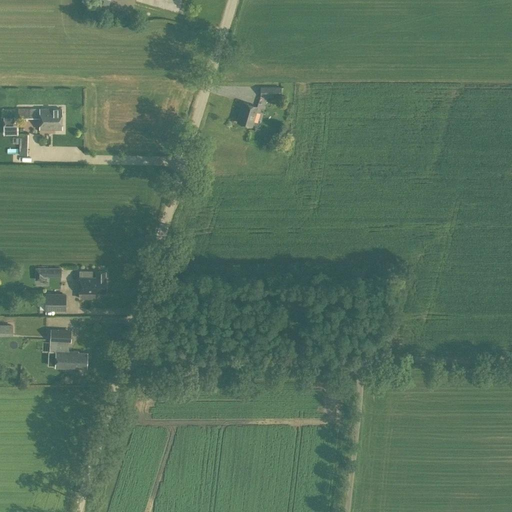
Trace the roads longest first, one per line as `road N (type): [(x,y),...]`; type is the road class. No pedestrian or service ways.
road 1 (tertiary): [(123,362),(233,0)]
road 2 (unclassified): [(123,362),(362,360)]
road 3 (tertiary): [(76,511),(123,362)]
road 4 (unclassified): [(349,511),(362,360)]
road 5 (unclassified): [(362,360),(511,359)]
